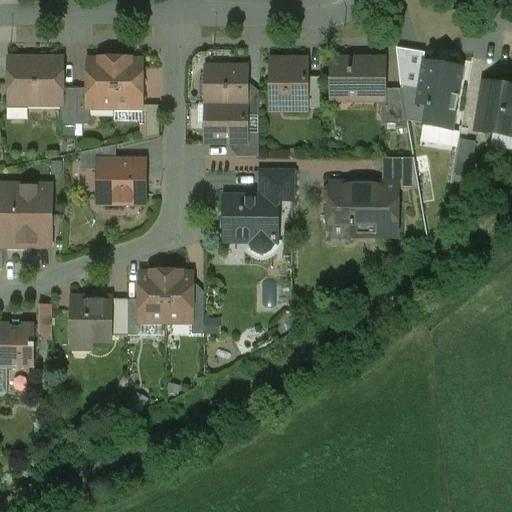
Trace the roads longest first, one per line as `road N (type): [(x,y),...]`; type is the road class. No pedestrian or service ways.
road 1 (residential): [(176,17),(175,238),(0,297)]
road 2 (residential): [(192,17),(332,16),(368,0)]
road 3 (residential): [(0,15),(176,17)]
